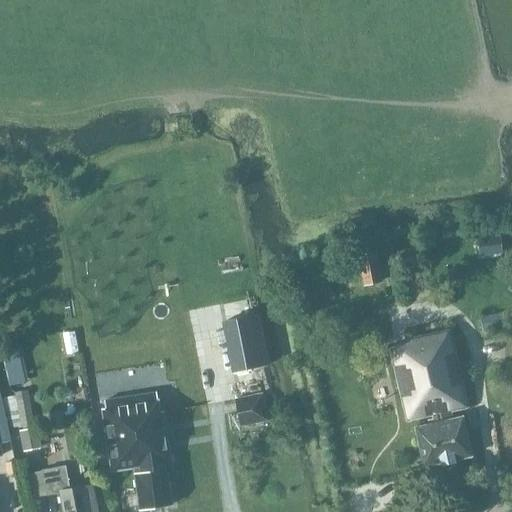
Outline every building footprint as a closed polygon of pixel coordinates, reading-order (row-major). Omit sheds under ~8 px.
[(501,236),(490,237),(491,255),(503,254),(501,236)] [(360,256),(359,256),(365,285),(382,282),(376,253),(360,256)] [(481,317),(483,329),(507,325),(505,313),(481,317)] [(265,366),(255,315),(223,321),(234,372),(265,366)] [(408,344),(391,348),(407,421),(433,416),(434,419),(429,420),(430,424),(416,428),(424,467),(472,456),(463,417),(453,419),(452,415),(451,415),(450,412),(468,408),(450,330),(407,340),(408,344)] [(155,380),(128,380),(128,392),(155,393),(155,380)] [(13,392),(20,427),(35,424),(28,390),(13,392)] [(106,409),(103,409),(112,471),(134,468),(140,509),(172,505),(167,471),(173,470),(165,412),(161,412),(158,393),(105,401),(106,409)] [(262,394),(235,400),(241,426),(269,420),(263,394),(262,394)] [(0,455),(2,455),(0,444),(0,443),(10,441),(0,396),(0,455)] [(66,466),(43,471),(48,495),(60,493),(64,511),(98,511),(93,485),(71,490),(66,466)]
